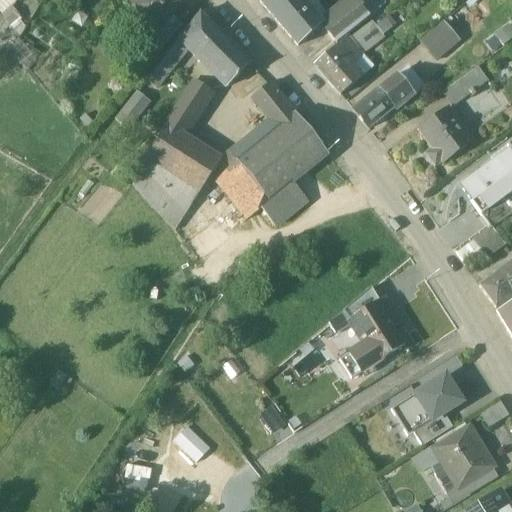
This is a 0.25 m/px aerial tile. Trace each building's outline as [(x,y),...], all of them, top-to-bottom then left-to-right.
[(13,26),(25,14),(12,0),(0,0),(0,23),(6,18),(13,26)] [(133,0),(132,1),(156,26),(157,27),(171,14),(185,0),(133,0)] [(301,0),(262,0),(260,2),(298,47),(322,27),(323,26),(322,24),(301,0)] [(354,0),(352,0),(322,24),(323,26),(322,27),(336,44),(369,18),(354,0)] [(379,10),(370,0),(354,0),(369,18),(379,10)] [(171,14),(157,27),(156,26),(143,38),(158,54),(181,25),(171,14)] [(200,15),(181,39),(190,48),(200,59),(222,37),(200,15)] [(393,28),(385,19),(375,27),(383,36),(393,28)] [(349,40),(361,55),(383,36),(375,27),(372,22),(349,40)] [(443,24),(421,42),(437,61),(458,43),(443,24)] [(487,40),(494,51),(511,39),(511,25),(487,40)] [(249,64),(222,37),(200,59),(227,86),(249,64)] [(348,38),(338,46),(314,66),(341,96),(373,68),(361,55),(349,40),(348,38)] [(181,39),(149,79),(158,87),(190,48),(181,39)] [(478,69),(442,95),(452,109),(488,82),(478,69)] [(423,85),(410,70),(405,70),(396,77),(413,98),(422,91),(423,85)] [(413,98),(396,77),(378,92),(393,110),(395,113),(413,98)] [(194,82),(159,137),(175,148),(184,134),(210,93),(194,82)] [(269,85),(249,100),(273,130),(293,114),(269,85)] [(378,92),(353,112),(368,130),(393,110),(378,92)] [(138,93),(114,122),(128,132),(151,103),(138,93)] [(467,147),(443,113),(418,132),(431,150),(425,155),(435,168),(441,163),(442,165),(467,147)] [(273,130),(230,164),(222,159),(209,179),(245,223),(262,210),(294,186),(297,183),(329,157),(293,114),(273,130)] [(222,159),(184,134),(175,148),(159,137),(139,167),(139,168),(185,217),(209,179),(222,159)] [(511,158),(509,154),(462,189),(481,215),(511,192),(511,158)] [(185,217),(139,168),(129,184),(175,233),(185,217)] [(294,186),(262,210),(277,230),(309,205),(294,186)] [(490,228),(473,241),(482,253),(487,259),(504,246),(490,228)] [(473,241),(455,254),(465,266),(482,253),(473,241)] [(511,262),(498,273),(511,293),(511,262)] [(511,297),(511,293),(498,273),(479,288),(496,310),(511,297)] [(379,302),(372,290),(343,313),(349,322),(379,302)] [(379,302),(349,322),(352,325),(365,345),(340,362),(352,380),(405,344),(388,319),(394,315),(383,299),(379,302)] [(511,305),(497,315),(511,340),(511,305)] [(349,322),(343,313),(329,325),(336,337),(352,325),(349,322)] [(416,395),(432,422),(444,415),(461,404),(445,377),(416,395)] [(414,433),(432,422),(416,395),(391,410),(408,437),(414,433)] [(491,429),(511,414),(502,401),(481,415),(491,429)] [(452,428),(444,415),(432,422),(414,433),(421,446),(452,428)] [(494,468),(469,429),(433,451),(441,463),(431,470),(447,496),(457,490),(458,490),(471,482),(492,470),(494,468)] [(492,470),(471,482),(474,487),(467,492),(470,496),(498,479),(492,470)] [(511,511),(511,509),(501,492),(469,511),(511,511)]
